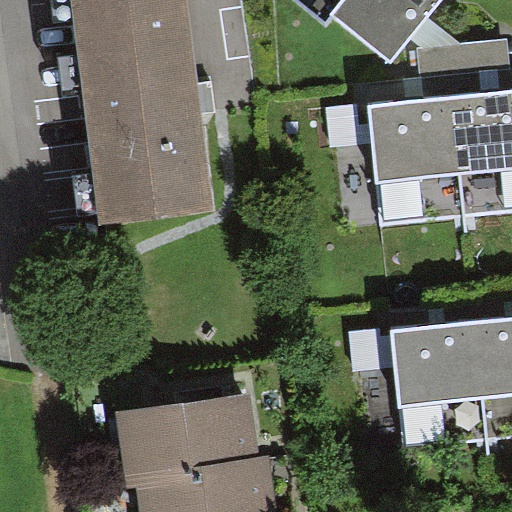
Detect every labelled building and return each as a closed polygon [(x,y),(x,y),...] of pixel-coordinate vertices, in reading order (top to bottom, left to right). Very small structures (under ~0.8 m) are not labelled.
[(76,0),(103,218),(215,205),(190,0),(76,0)] [(390,55),(434,0),(315,0),(311,6),(325,17),(331,8),(390,55)] [(508,33),(418,41),(422,75),(511,66),(508,33)] [(511,83),(453,90),(466,213),(511,209),(511,83)] [(466,213),(453,90),(370,98),(383,222),(466,213)] [(362,139),(358,99),(326,102),(330,142),(362,139)] [(511,313),(474,318),(487,440),(511,438),(511,313)] [(487,440),(474,318),(390,327),(403,449),(487,440)] [(385,369),(381,329),(350,332),(354,372),(385,369)] [(252,388),(117,408),(128,484),(135,483),(202,473),(200,460),(261,451),(252,388)] [(277,511),(269,450),(261,451),(200,460),(202,473),(135,483),(139,511),(277,511)]
